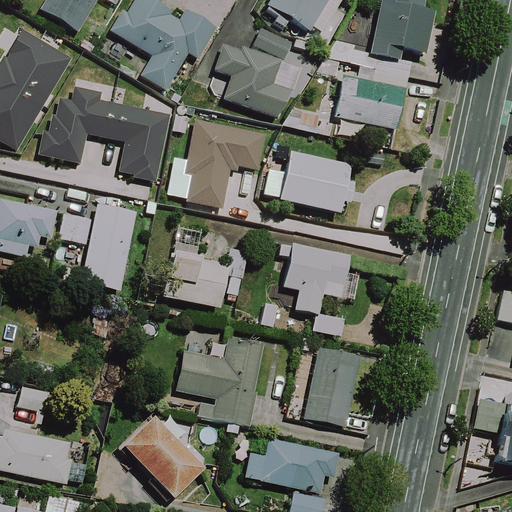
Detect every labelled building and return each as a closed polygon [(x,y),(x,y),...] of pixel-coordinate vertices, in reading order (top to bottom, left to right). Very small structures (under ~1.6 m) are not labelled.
[(96,0),(46,0),(38,14),(75,36),(96,0)] [(179,22),(142,0),(132,0),(124,15),(120,13),(107,34),(150,60),(138,79),(165,95),(187,58),(195,62),(212,32),(183,15),(179,22)] [(272,0),(266,12),(318,41),(340,2),(337,0),(272,0)] [(431,17),(369,0),(367,0),(352,53),(395,65),(399,52),(419,58),(431,17)] [(71,61),(19,30),(0,61),(0,147),(13,156),(71,61)] [(286,45),(256,34),(247,59),(224,50),(215,75),(230,81),(222,103),(278,124),(289,96),(270,89),(286,45)] [(365,78),(341,74),(333,124),(337,124),(335,138),(360,142),(362,127),(396,133),(403,91),(364,84),(365,78)] [(99,97),(72,92),(69,96),(56,101),(53,116),(47,116),(47,133),(42,136),(38,154),(76,162),(82,132),(125,141),(119,170),(154,177),(167,117),(98,102),(99,97)] [(267,137),(195,121),(183,174),(174,172),(169,194),(185,198),(184,205),(219,213),(229,169),(259,175),(267,137)] [(351,172),(287,157),(282,178),(266,174),(260,201),(337,218),(340,203),(348,205),(352,187),(348,186),(351,172)] [(54,216),(0,204),(0,256),(23,261),(25,249),(35,251),(38,240),(48,243),(54,216)] [(134,218),(96,209),(92,225),(62,218),(57,243),(87,249),(78,287),(117,296),(134,218)] [(319,298),(351,305),(357,278),(344,276),(347,261),(279,246),(276,259),(287,261),(280,291),(296,294),(292,314),(314,319),(311,335),(339,341),(342,324),(315,318),(319,298)] [(226,269),(165,257),(156,301),(217,313),(226,269)] [(511,296),(499,294),(494,324),(511,327),(511,296)] [(261,350),(211,341),(208,361),(181,356),(174,395),(199,399),(195,420),(225,426),(223,435),(233,437),(234,428),(247,430),(261,350)] [(358,360),(318,352),(303,423),(344,431),(358,360)] [(47,399),(19,391),(14,408),(42,416),(47,399)] [(511,394),(511,395),(507,421),(497,420),(499,404),(475,401),(470,433),(492,436),(488,467),(511,470),(511,394)] [(165,507),(169,502),(172,505),(205,472),(149,417),(117,449),(148,481),(144,486),(165,507)] [(73,448),(0,432),(0,473),(64,487),(73,448)] [(242,482),(287,491),(283,511),(313,511),(318,489),(320,479),(330,481),(335,458),(266,443),(263,459),(248,456),(242,482)] [(75,511),(77,505),(47,498),(43,511),(75,511)]
